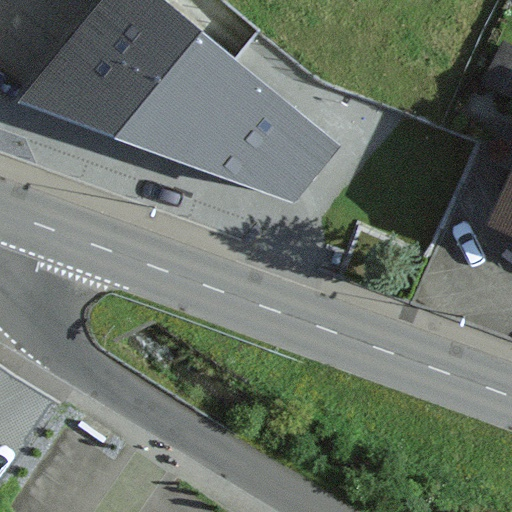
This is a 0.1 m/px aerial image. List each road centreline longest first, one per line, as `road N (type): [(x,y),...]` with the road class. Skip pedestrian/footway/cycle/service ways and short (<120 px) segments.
road 1 (primary): [(511,398),(46,228)]
road 2 (residential): [(46,228),(34,302),(56,335),(169,421),(317,511)]
